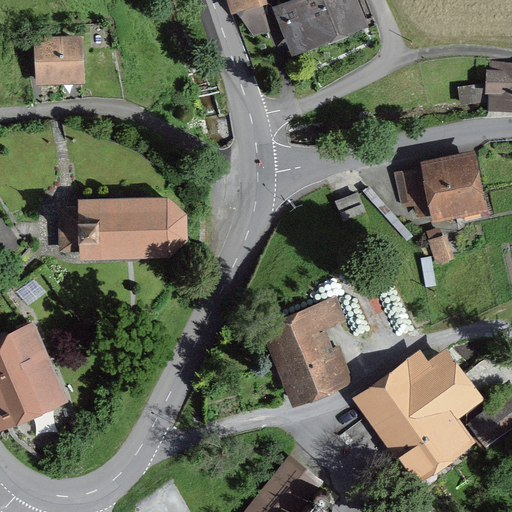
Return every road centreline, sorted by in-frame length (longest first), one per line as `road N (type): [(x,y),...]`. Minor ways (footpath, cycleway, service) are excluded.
road 1 (residential): [(257,176),(239,252),(157,414),(129,460),(87,493)]
road 2 (residential): [(257,176),(115,109),(0,112)]
road 3 (unclassified): [(257,176),(511,128)]
road 4 (unclassified): [(375,0),(389,35),(389,64),(378,77),(296,115),(253,124)]
road 5 (residential): [(213,0),(253,124)]
road 6 (unknown): [(389,64),(511,39)]
